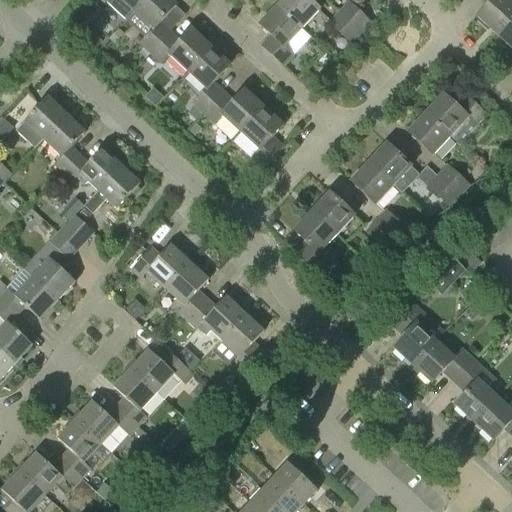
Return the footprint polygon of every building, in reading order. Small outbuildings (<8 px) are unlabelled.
[(111,0),(118,0),(133,13),(145,0),(101,0),(107,5),(111,0)] [(176,5),(170,0),(145,0),(133,13),(152,31),(139,45),(144,49),(139,55),(145,60),(150,55),(171,33),(160,23),(176,5)] [(307,0),(281,0),(276,6),(302,29),(319,10),(307,0)] [(378,0),(386,12),(401,3),(398,0),(378,0)] [(496,35),(511,17),(511,3),(509,1),(509,0),(492,0),(476,18),(496,35)] [(347,4),(338,14),(360,35),(369,24),(347,4)] [(284,48),(302,29),(276,6),(259,24),(271,35),(260,46),(282,67),(293,55),(284,48)] [(350,45),(360,35),(338,14),(328,25),(350,45)] [(511,17),(496,35),(511,50),(511,17)] [(91,31),(84,39),(95,50),(102,42),(91,31)] [(169,56),(187,73),(210,48),(191,31),(181,42),(171,33),(150,55),(160,65),(169,56)] [(229,66),(210,48),(187,73),(206,90),(192,105),(203,115),(223,93),(213,84),(229,66)] [(233,103),(223,93),(203,115),(213,125),(221,116),(240,133),(263,108),(244,91),(233,103)] [(442,95),(424,114),(449,137),(458,145),(475,127),(486,116),(464,95),(454,106),(442,95)] [(34,150),(42,141),(65,116),(46,98),(15,132),(34,150)] [(282,126),(263,108),(240,133),(258,150),(250,159),(261,169),(282,148),(271,138),(282,126)] [(432,156),(449,137),(424,114),(407,133),(432,156)] [(54,165),(63,174),(79,156),(71,148),(84,133),(65,116),(42,141),(60,158),(54,165)] [(368,163),(393,186),(402,176),(412,186),(420,177),(409,168),(410,167),(385,144),(368,163)] [(88,164),(79,156),(63,174),(72,182),(79,176),(97,193),(121,167),(102,150),(88,164)] [(374,206),(393,186),(368,163),(349,182),(374,206)] [(0,165),(0,181),(3,184),(11,176),(0,165)] [(140,185),(121,167),(97,193),(98,194),(84,208),(92,217),(107,202),(116,210),(140,185)] [(446,167),(437,177),(459,197),(468,187),(446,167)] [(459,197),(437,177),(427,187),(450,208),(459,197)] [(328,193),(311,212),(336,235),(353,217),(328,193)] [(383,210),(374,221),(398,243),(408,233),(383,210)] [(330,251),(325,247),(336,235),(311,212),(293,231),(305,242),(295,253),(317,273),(327,263),(323,259),(330,251)] [(75,217),(66,226),(58,235),(77,252),(85,244),(94,235),(75,217)] [(389,254),(398,243),(374,221),(364,231),(384,249),(369,265),(374,270),(389,254)] [(75,283),(60,270),(77,252),(58,235),(25,271),(32,278),(57,302),(75,283)] [(146,272),(165,290),(189,264),(169,246),(160,257),(151,248),(130,271),(139,280),(146,272)] [(474,273),(480,265),(465,252),(458,259),(474,273)] [(449,257),(432,273),(449,290),(466,274),(449,257)] [(177,314),(186,323),(206,300),(198,292),(207,281),(189,264),(165,290),(184,307),(177,314)] [(40,321),(57,302),(32,278),(16,296),(9,289),(7,291),(0,283),(0,299),(16,316),(25,307),(40,321)] [(472,284),(459,295),(470,307),(482,295),(472,284)] [(205,338),(211,332),(221,341),(244,316),(226,298),(216,309),(206,300),(186,323),(195,331),(197,330),(205,338)] [(0,318),(6,323),(0,329),(0,352),(14,366),(32,347),(8,325),(16,316),(0,299),(0,318)] [(136,301),(126,313),(138,323),(148,311),(136,301)] [(403,302),(386,320),(394,328),(411,310),(403,302)] [(404,339),(393,350),(394,351),(405,361),(411,367),(442,334),(424,317),(414,307),(411,310),(394,328),(393,329),(404,339)] [(263,332),(244,316),(221,341),(240,358),(233,366),(242,374),(263,352),(253,343),(263,332)] [(442,334),(411,367),(431,385),(442,373),(453,383),(473,361),(462,351),(454,360),(436,344),(444,336),(443,335),(442,334)] [(148,350),(130,369),(156,393),(173,375),(181,382),(185,386),(194,377),(189,372),(167,351),(158,360),(148,350)] [(0,352),(0,381),(14,366),(0,352)] [(473,424),(496,399),(488,392),(496,383),(474,363),(454,385),(465,395),(454,407),(473,424)] [(123,398),(115,406),(139,429),(148,420),(139,412),(156,393),(130,369),(112,388),(123,398)] [(511,414),(496,399),(473,424),(492,442),(503,430),(511,438),(511,414)] [(91,402),(74,420),(100,445),(117,427),(130,439),(134,435),(146,446),(151,440),(139,429),(115,406),(106,416),(91,402)] [(66,449),(59,457),(83,481),(92,472),(83,463),(100,445),(74,420),(56,439),(66,449)] [(160,447),(168,454),(173,448),(166,441),(160,447)] [(18,472),(44,496),(52,487),(65,499),(73,491),(76,494),(85,484),(82,482),(83,481),(59,457),(50,467),(35,454),(18,472)] [(286,464),(273,477),(304,506),(317,492),(286,464)] [(29,511),(44,496),(18,472),(0,491),(11,501),(2,510),(4,511),(29,511)] [(298,511),(304,506),(273,477),(261,490),(284,511),(298,511)] [(97,494),(105,501),(112,493),(104,486),(97,494)] [(284,511),(261,490),(249,503),(258,511),(284,511)] [(240,511),(258,511),(249,503),(240,511)]
